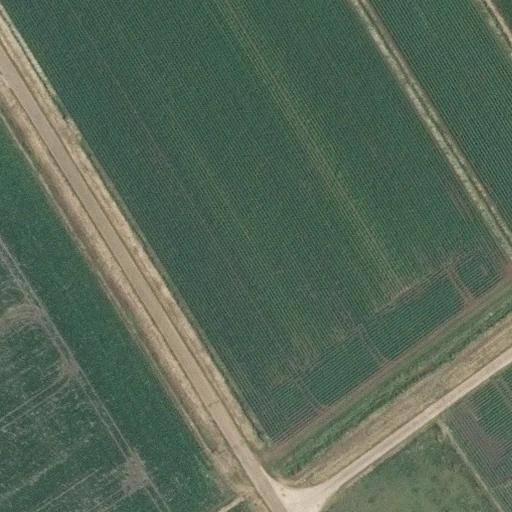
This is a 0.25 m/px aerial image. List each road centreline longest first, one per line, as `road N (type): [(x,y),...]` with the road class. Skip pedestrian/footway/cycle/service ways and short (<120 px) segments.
road 1 (unclassified): [(278,511),(0,60)]
road 2 (track): [(292,511),(511,354)]
